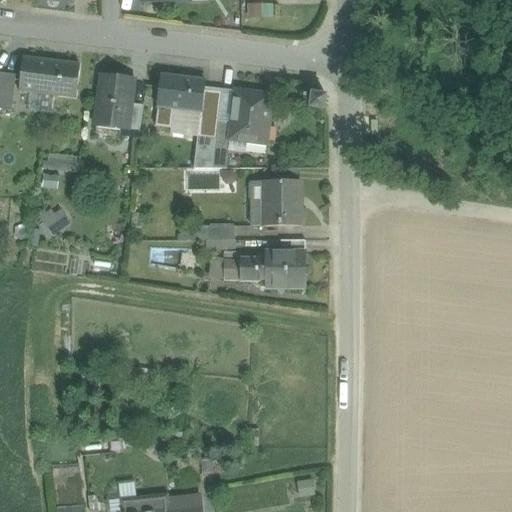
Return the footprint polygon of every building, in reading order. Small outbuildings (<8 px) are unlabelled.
[(274,18),(274,4),(248,4),(247,17),(274,18)] [(80,66),(24,59),(20,93),(76,100),(80,67),(80,66)] [(0,106),(16,107),(17,73),(0,72),(0,106)] [(134,83),(101,79),(95,128),(120,131),(127,132),(131,105),(134,83)] [(203,84),(162,79),(158,110),(174,112),(199,115),(202,94),(203,84)] [(203,84),(202,94),(221,96),(222,91),(222,86),(203,84)] [(270,99),(249,96),(249,94),(236,92),(222,91),(221,96),(219,118),(218,122),(232,124),(230,141),(231,141),(248,143),(266,146),(267,144),(270,112),(268,112),(270,99)] [(221,96),(202,94),(199,115),(219,118),(221,96)] [(325,97),(311,95),(309,108),(316,109),(323,110),(324,103),(325,97)] [(144,107),(131,105),(127,132),(120,131),(119,137),(140,140),(144,107)] [(174,112),(158,110),(156,130),(171,132),(174,112)] [(174,112),(171,132),(171,135),(197,138),(199,115),(174,112)] [(219,118),(199,115),(197,138),(216,140),(218,122),(219,118)] [(232,124),(218,122),(216,140),(216,144),(230,146),(231,141),(230,141),(232,124)] [(216,140),(197,138),(194,156),(214,158),(216,144),(216,140)] [(230,146),(230,149),(247,151),(248,143),(231,141),(230,146)] [(266,146),(248,143),(247,151),(247,152),(266,155),(267,144),(266,146)] [(230,146),(216,144),(214,158),(213,170),(228,170),(230,149),(230,146)] [(214,158),(194,156),(193,170),(213,170),(214,158)] [(72,168),(71,158),(50,159),(50,168),(72,168)] [(297,170),(264,170),(264,184),(297,184),(297,170)] [(252,211),(265,211),(264,184),(251,184),(252,211)] [(297,184),(264,184),(265,211),(264,230),(300,230),(300,211),(297,211),(297,184)] [(72,223),(61,206),(42,219),(54,236),(72,223)] [(265,211),(252,211),(252,230),(264,230),(265,211)] [(209,242),(209,228),(196,228),(196,242),(209,242)] [(234,242),(234,228),(209,228),(209,242),(234,242)] [(303,242),(279,242),(279,255),(303,255),(303,242)] [(265,255),(224,255),(224,264),(241,264),(265,264),(265,255)] [(279,255),(265,255),(265,264),(241,264),(241,282),(265,282),(265,290),(303,290),(303,255),(279,255)] [(241,264),(224,264),(224,282),(241,282),(241,264)] [(200,511),(199,498),(169,501),(168,496),(121,501),(122,511),(200,511)]
